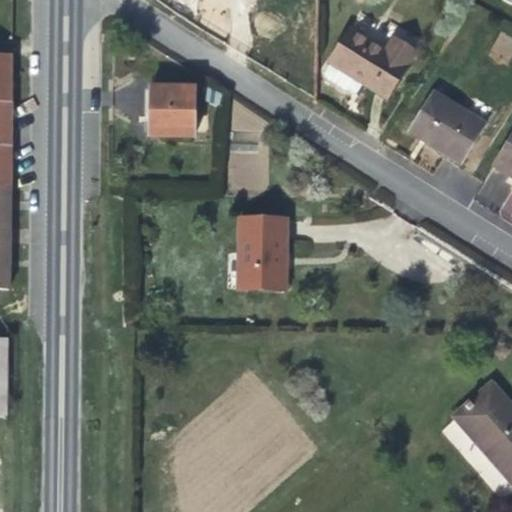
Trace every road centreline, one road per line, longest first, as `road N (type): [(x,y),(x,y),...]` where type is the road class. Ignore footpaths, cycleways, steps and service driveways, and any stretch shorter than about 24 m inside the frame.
road 1 (primary): [(62,0),(55,511)]
road 2 (residential): [(118,0),(511,257)]
